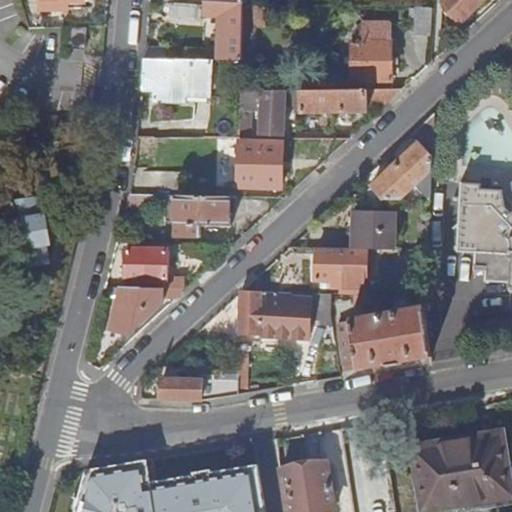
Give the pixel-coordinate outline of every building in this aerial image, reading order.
[(32,30),(41,30),(41,10),(67,9),(67,3),(85,2),(84,0),(40,0),(40,7),(25,12),(31,28),(32,30)] [(243,59),(244,13),(244,3),(243,0),(205,0),(205,13),(220,13),(219,59),(243,59)] [(444,0),(444,5),(461,23),(486,0),(444,0)] [(244,3),(244,13),(265,13),(265,3),(244,3)] [(434,8),(418,7),(417,32),(433,33),(434,8)] [(393,82),(393,23),(366,23),(366,42),(353,42),(353,82),(393,82)] [(71,52),(88,52),(87,29),(71,30),(71,52)] [(144,58),(142,88),(154,89),(154,100),(212,102),(214,58),(144,58)] [(388,104),(404,89),(303,90),(303,111),(369,111),(369,104),(388,104)] [(297,111),(303,111),(303,90),(242,90),(241,138),(250,138),(251,114),(257,114),(257,108),(264,108),(264,134),(286,134),(286,101),(297,101),(297,111)] [(412,189),(416,186),(431,201),(436,115),(414,134),(421,142),(373,186),(386,200),(399,201),(408,193),(411,197),(416,192),(412,189)] [(241,142),(239,187),(281,187),(283,143),(241,142)] [(511,213),(507,208),(504,192),(482,190),(482,186),(462,184),(458,254),(476,255),(475,273),(487,273),(486,283),(511,285),(511,293),(511,213)] [(130,194),(126,208),(163,209),(163,195),(130,194)] [(254,197),(178,195),(177,226),(232,227),(233,213),(253,214),(254,197)] [(0,212),(10,267),(13,270),(50,263),(47,244),(51,243),(47,217),(42,218),(39,199),(2,207),(0,209),(0,212)] [(368,250),(394,251),(396,214),(356,212),(355,249),(368,250)] [(426,232),(429,229),(429,222),(426,219),(424,219),(419,223),(419,228),(422,232),(426,232)] [(128,248),(127,280),(167,282),(168,250),(128,248)] [(366,295),(368,250),(355,249),(318,248),(317,281),(337,282),(337,287),(343,287),(343,295),(354,295),(366,295)] [(187,290),(122,287),(111,330),(130,334),(164,304),(164,299),(177,299),(187,290)] [(278,295),(278,292),(244,291),(243,292),(241,334),(310,337),(311,313),(331,313),(332,298),(278,295)] [(346,371),(432,357),(424,307),(393,312),(395,322),(384,324),(382,314),(351,320),(351,321),(338,323),(346,371)] [(204,401),(239,395),(239,380),(164,379),(163,400),(204,401)] [(467,500),(511,492),(511,465),(508,441),(472,447),(470,440),(445,444),(445,442),(419,446),(430,510),(468,504),(467,500)] [(278,467),(285,511),(333,511),(337,511),(330,459),(311,459),(304,466),(294,461),(278,467)] [(149,461),(87,471),(77,511),(267,511),(260,468),(153,484),(149,461)]
